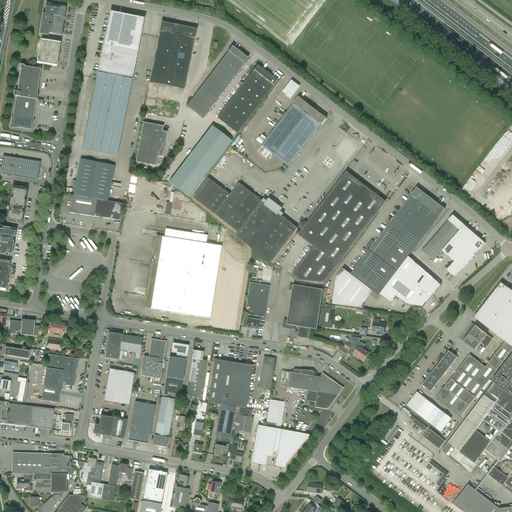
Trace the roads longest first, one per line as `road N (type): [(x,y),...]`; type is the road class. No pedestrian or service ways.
road 1 (unclassified): [(511,248),(233,29),(119,0)]
road 2 (unclassified): [(365,386),(307,349),(101,319)]
road 3 (unclassified): [(282,498),(242,474),(81,443)]
road 4 (tertiary): [(365,386),(392,351),(511,248)]
road 5 (unclassified): [(59,149),(85,0)]
road 6 (unclassified): [(101,319),(113,237),(46,226)]
road 7 (motorway): [(408,0),(511,79)]
road 8 (unclassified): [(81,443),(101,319)]
